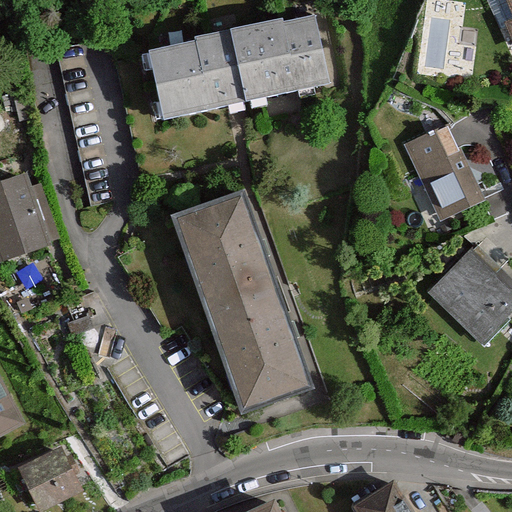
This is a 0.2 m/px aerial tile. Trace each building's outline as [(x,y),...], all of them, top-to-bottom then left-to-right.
[(511,0),(504,0),(511,19),(511,27),(503,31),(511,53),(511,0)] [(233,40),(249,112),(331,91),(312,24),(233,40)] [(227,43),(146,61),(163,133),(245,114),(227,43)] [(449,134),(404,153),(440,233),(483,211),(449,134)] [(25,181),(0,191),(0,274),(50,256),(25,181)] [(242,203),(171,229),(242,423),(313,397),(242,203)] [(511,295),(471,259),(428,306),(483,356),(511,324),(511,295)] [(0,389),(0,448),(24,436),(0,389)] [(38,510),(89,487),(68,441),(17,464),(38,510)] [(406,511),(394,491),(359,511),(406,511)] [(285,511),(281,501),(256,511),(285,511)]
